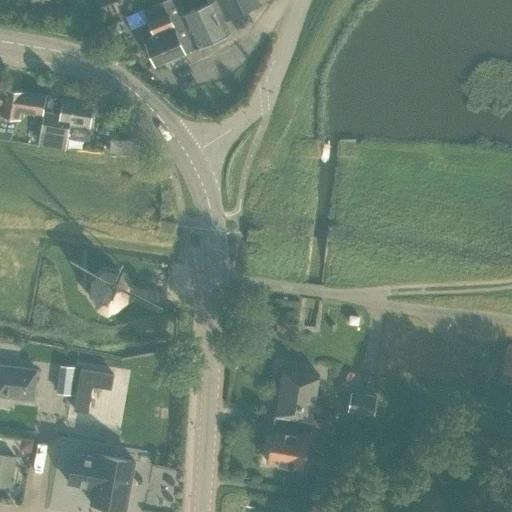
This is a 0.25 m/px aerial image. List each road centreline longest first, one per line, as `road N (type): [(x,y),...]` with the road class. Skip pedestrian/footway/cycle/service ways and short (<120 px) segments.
road 1 (unclassified): [(511,321),(211,279)]
road 2 (tertiary): [(202,511),(211,279)]
road 3 (tertiary): [(188,155),(143,99),(108,71),(0,41)]
road 4 (tertiary): [(211,279),(210,213),(188,155)]
